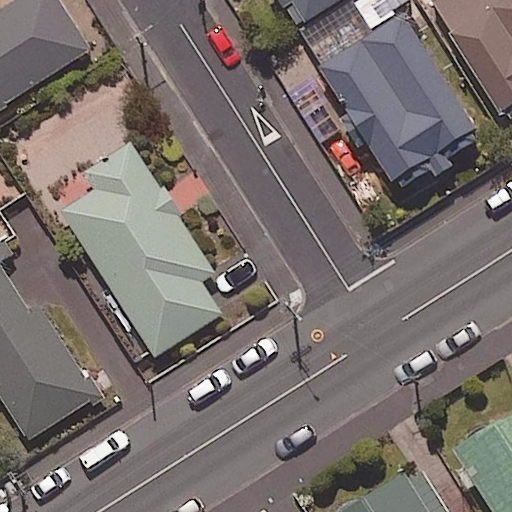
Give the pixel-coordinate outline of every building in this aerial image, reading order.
[(0,115),(13,107),(12,104),(99,50),(67,0),(19,0),(0,12),(0,115)] [(275,0),(287,18),(290,16),(302,35),(358,0),(275,0)] [(511,0),(443,0),(434,6),(457,42),(453,44),(506,128),(511,125),(511,126),(511,0)] [(377,41),(356,6),(305,38),(328,75),(324,77),(353,122),(343,128),(362,159),(369,155),(395,197),(433,173),(441,187),(456,177),(451,169),(485,148),(408,22),(377,41)] [(223,275),(137,143),(89,174),(100,190),(66,212),(161,359),(229,315),(208,284),(223,275)] [(16,258),(0,232),(0,389),(32,441),(96,400),(98,403),(107,398),(96,380),(92,383),(44,309),(38,313),(7,264),(16,258)] [(511,511),(511,422),(510,420),(498,429),(486,429),(479,432),(472,442),(470,447),(462,453),(500,511),(511,511)] [(412,475),(354,511),(452,511),(427,473),(415,480),(412,475)]
